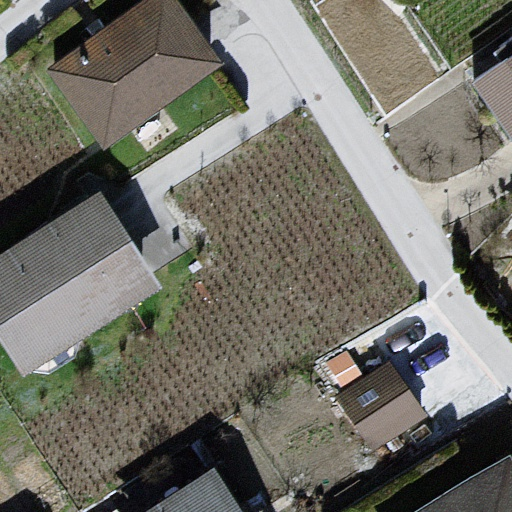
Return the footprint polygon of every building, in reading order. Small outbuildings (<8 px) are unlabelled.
[(150,0),(134,0),(24,83),(81,160),(200,73),(150,0)] [(511,135),(511,43),(450,85),(495,151),(511,135)] [(103,187),(0,250),(0,329),(23,367),(162,282),(103,187)] [(511,224),(488,243),(511,267),(511,224)] [(388,361),(339,394),(375,448),(424,415),(388,361)] [(511,511),(511,458),(509,453),(412,511),(511,511)] [(239,511),(209,465),(136,511),(239,511)]
